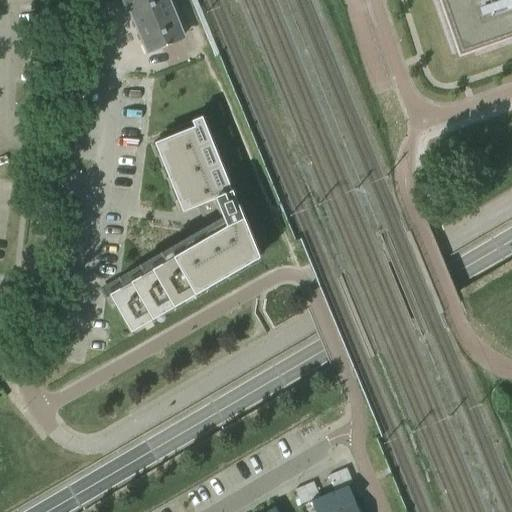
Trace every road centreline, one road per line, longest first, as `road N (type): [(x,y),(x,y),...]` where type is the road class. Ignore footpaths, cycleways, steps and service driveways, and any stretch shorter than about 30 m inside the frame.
road 1 (secondary): [(51,511),(511,239)]
road 2 (residential): [(511,93),(453,113),(419,111),(405,94),(376,0)]
road 3 (residential): [(5,0),(2,137),(53,146)]
road 4 (residential): [(53,146),(63,0)]
road 5 (residential): [(38,276),(53,146)]
